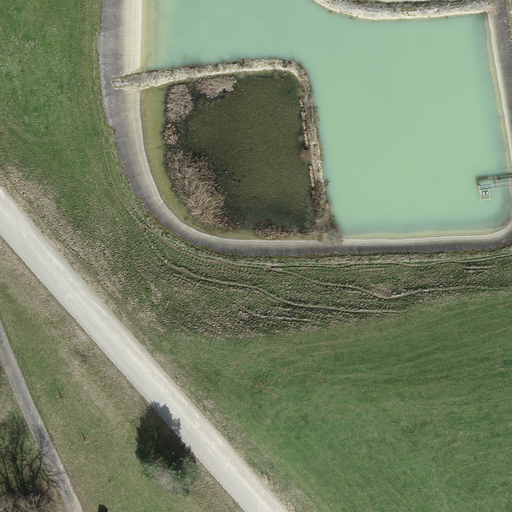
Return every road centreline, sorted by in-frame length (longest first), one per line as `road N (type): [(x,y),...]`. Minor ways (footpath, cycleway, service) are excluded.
road 1 (unclassified): [(106,331),(267,511)]
road 2 (track): [(65,511),(0,339)]
road 3 (track): [(0,205),(106,331)]
